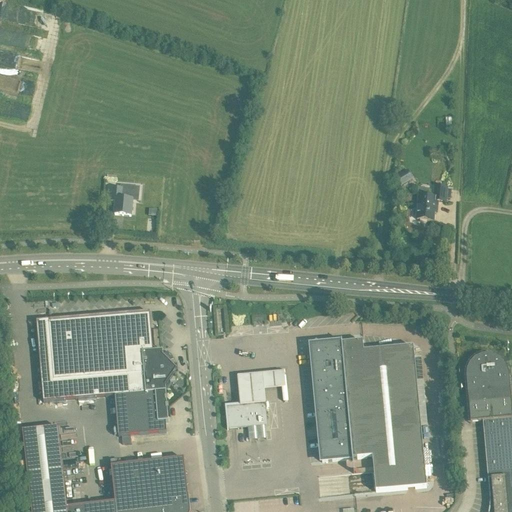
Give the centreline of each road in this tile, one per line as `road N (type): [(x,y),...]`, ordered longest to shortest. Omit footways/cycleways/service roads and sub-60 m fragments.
road 1 (secondary): [(199,271),(511,301)]
road 2 (unclassified): [(215,511),(199,271)]
road 3 (secondary): [(0,263),(105,260),(199,271)]
